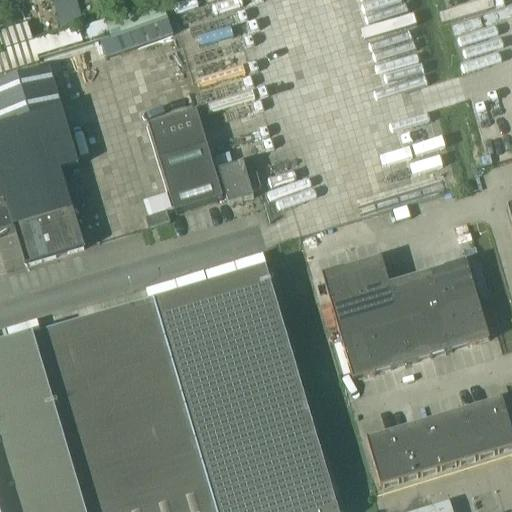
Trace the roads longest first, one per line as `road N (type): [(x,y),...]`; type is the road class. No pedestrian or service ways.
road 1 (unclassified): [(0,317),(267,236)]
road 2 (residential): [(497,198),(337,248)]
